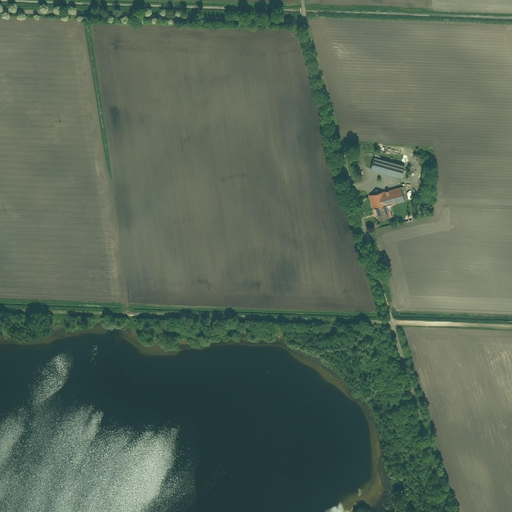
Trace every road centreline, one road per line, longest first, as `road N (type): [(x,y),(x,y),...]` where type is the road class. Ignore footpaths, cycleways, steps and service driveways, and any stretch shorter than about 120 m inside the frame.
road 1 (unclassified): [(0,309),(387,323)]
road 2 (unclassified): [(387,323),(299,21)]
road 3 (unclassified): [(299,21),(0,10)]
road 4 (unclassified): [(443,511),(387,323)]
road 5 (unclassified): [(387,323),(511,327)]
